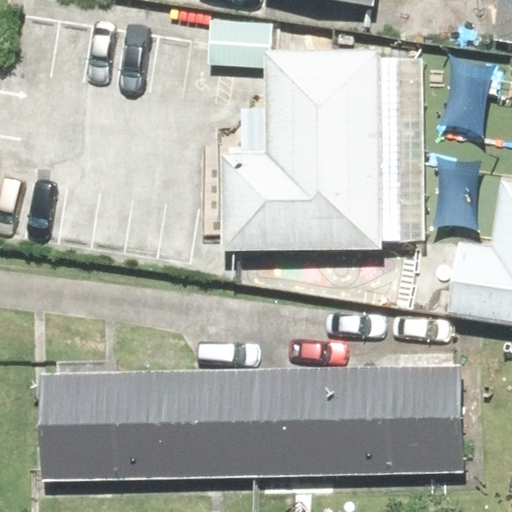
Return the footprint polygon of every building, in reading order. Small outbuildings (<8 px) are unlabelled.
[(221,153),(223,250),(427,247),(424,52),(266,54),(267,111),(243,111),(243,153),(221,153)] [(511,75),(506,74),(494,154),(511,156),(511,75)] [(511,327),(511,182),(502,182),(496,244),(463,241),(456,322),(511,327)] [(425,314),(351,310),(350,336),(423,341),(425,314)] [(41,383),(44,482),(475,470),(472,370),(41,383)]
